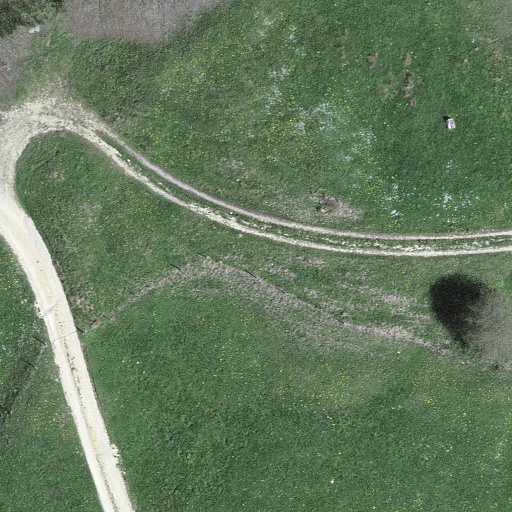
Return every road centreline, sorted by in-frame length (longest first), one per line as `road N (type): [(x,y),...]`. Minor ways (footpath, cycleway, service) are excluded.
road 1 (track): [(0,158),(39,125),(78,123),(145,175),(229,216),(325,240),(423,247),(511,241)]
road 2 (track): [(128,511),(70,338),(25,240),(0,215)]
